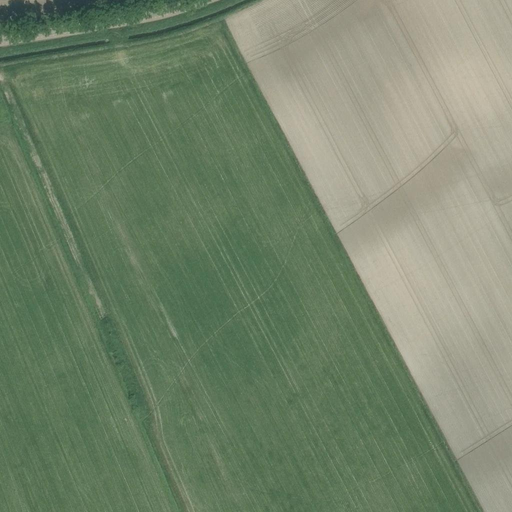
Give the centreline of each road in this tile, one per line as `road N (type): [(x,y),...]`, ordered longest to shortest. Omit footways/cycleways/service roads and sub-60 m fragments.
road 1 (track): [(0,76),(111,334)]
road 2 (tertiary): [(0,40),(205,0)]
